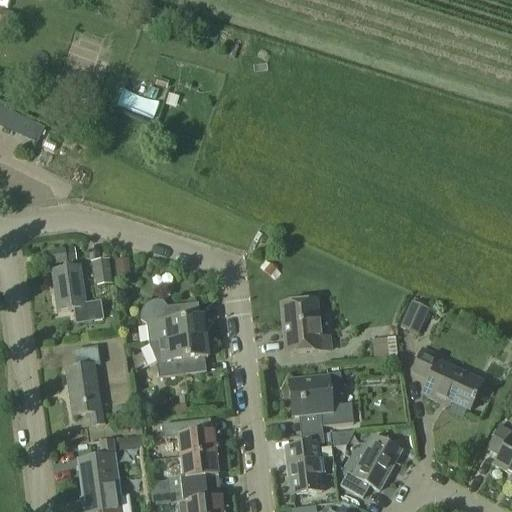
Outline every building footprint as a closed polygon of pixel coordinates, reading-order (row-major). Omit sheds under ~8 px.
[(147,7),(143,19),(158,24),(182,32),(180,37),(190,41),(192,35),(196,23),(162,12),(147,7)] [(157,80),(155,87),(166,90),(168,84),(157,80)] [(0,107),(0,136),(21,146),(32,121),(0,107)] [(64,252),(48,254),(50,266),(65,264),(75,262),(74,251),(64,253),(64,252)] [(127,261),(114,263),(118,286),(130,284),(127,261)] [(95,289),(111,286),(108,262),(92,265),(95,289)] [(73,312),(76,326),(102,322),(99,305),(85,307),(79,269),(50,273),(57,314),(73,312)] [(140,316),(140,319),(140,323),(146,327),(148,347),(205,340),(202,320),(199,321),(179,323),(177,309),(167,310),(163,304),(159,303),(156,303),(152,303),(149,305),(146,307),(143,309),(141,312),(140,316)] [(285,357),(330,353),(329,340),(320,341),(316,304),(280,307),(285,357)] [(417,338),(428,312),(412,305),(400,330),(417,338)] [(207,360),(205,340),(148,347),(156,365),(158,381),(185,378),(183,363),(207,360)] [(395,340),(372,342),(374,361),(396,358),(395,340)] [(93,369),(99,368),(96,350),(73,353),(75,370),(65,372),(72,419),(89,417),(91,429),(101,427),(93,369)] [(473,402),(481,385),(437,365),(439,361),(421,353),(412,374),(428,382),(423,392),(470,413),(474,403),(473,402)] [(327,380),(288,384),(292,420),(319,417),(321,430),(352,427),(350,407),(331,409),(329,397),(341,396),(339,376),(327,377),(327,380)] [(179,407),(169,408),(169,416),(187,414),(186,406),(184,406),(179,407)] [(129,409),(112,411),(113,417),(123,416),(124,425),(130,425),(129,409)] [(197,424),(161,428),(161,429),(163,440),(177,439),(179,461),(215,456),(212,434),(211,435),(198,436),(197,424)] [(511,440),(509,439),(511,435),(499,428),(486,451),(498,458),(492,468),(511,479),(511,440)] [(409,430),(394,431),(395,439),(409,438),(409,430)] [(302,449),(285,451),(291,498),(321,495),(315,448),(324,447),(323,445),(322,437),(300,439),(302,449)] [(143,439),(118,442),(119,453),(144,450),(143,439)] [(379,494),(401,455),(373,439),(352,478),(347,475),(339,488),(362,501),(369,489),(379,494)] [(102,460),(78,463),(84,511),(128,511),(127,500),(119,501),(112,443),(100,445),(102,460)] [(169,495),(200,492),(198,481),(218,479),(215,456),(179,461),(182,482),(168,484),(169,495)] [(157,464),(149,465),(150,476),(158,475),(157,464)] [(200,492),(169,495),(170,506),(178,506),(178,511),(221,511),(220,500),(201,503),(200,492)]
